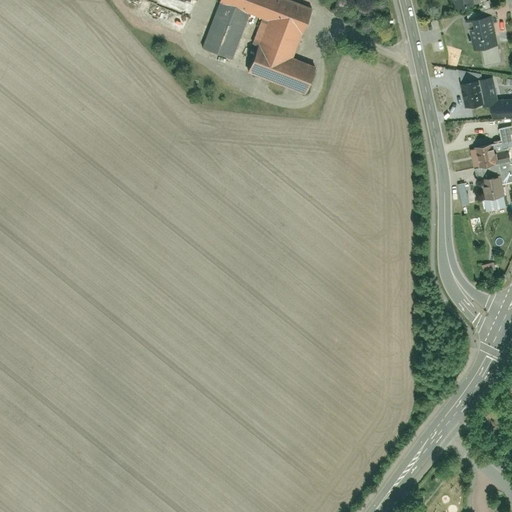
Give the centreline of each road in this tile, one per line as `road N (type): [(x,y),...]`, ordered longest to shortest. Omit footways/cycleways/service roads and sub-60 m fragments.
road 1 (tertiary): [(403,0),(432,129),(444,257),(460,291),(502,327)]
road 2 (secondary): [(441,433),(502,327)]
